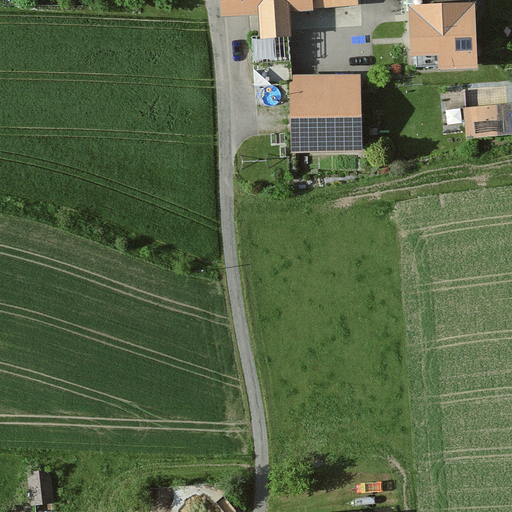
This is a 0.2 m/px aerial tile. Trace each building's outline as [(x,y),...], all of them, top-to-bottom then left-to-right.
[(222,0),(223,11),(261,9),(262,29),(291,27),(290,6),(360,2),(359,0),(222,0)] [(474,0),(406,0),(409,49),(437,48),(437,63),(477,62),(474,0)] [(359,71),(289,73),(292,149),(361,148),(359,71)] [(511,131),(510,106),(463,109),(465,139),(511,135),(511,131)] [(33,496),(56,492),(50,457),(27,461),(33,496)]
